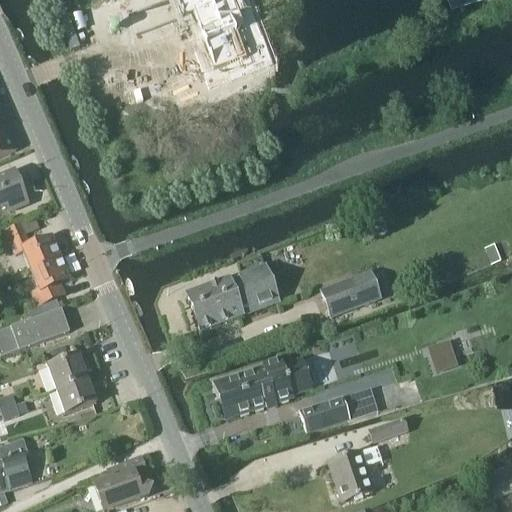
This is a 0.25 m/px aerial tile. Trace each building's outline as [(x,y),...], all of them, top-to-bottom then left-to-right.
[(223,0),(178,0),(176,1),(187,31),(211,89),(251,77),(223,0)] [(0,159),(16,153),(7,132),(0,135),(0,159)] [(0,210),(6,208),(9,215),(10,215),(10,214),(26,207),(27,207),(13,175),(0,181),(0,210)] [(31,274),(61,262),(51,239),(29,249),(20,227),(5,234),(16,259),(23,256),(31,274)] [(61,262),(31,274),(39,292),(31,295),(38,310),(65,298),(60,288),(70,284),(61,262)] [(279,305),(265,268),(186,298),(201,336),(279,305)] [(380,305),(372,278),(321,294),(330,320),(380,305)] [(41,346),(70,335),(62,313),(11,331),(11,332),(0,335),(0,358),(1,360),(19,354),(41,346)] [(70,335),(41,346),(45,356),(80,344),(76,333),(70,335)] [(456,369),(448,346),(433,351),(441,374),(456,369)] [(57,394),(88,383),(79,359),(48,371),(57,394)] [(227,421),(267,408),(266,406),(274,404),(274,406),(293,400),(292,398),(312,392),(302,361),(282,368),(281,363),(263,368),(264,372),(217,387),(227,421)] [(88,383),(57,394),(66,418),(97,406),(88,383)] [(1,416),(17,410),(13,400),(0,404),(0,415),(1,415),(1,416)] [(307,437),(349,423),(341,402),(299,415),(307,437)] [(17,410),(1,416),(5,425),(20,419),(17,410)] [(408,436),(404,423),(370,435),(374,447),(408,436)] [(0,498),(33,487),(22,458),(27,456),(22,444),(0,451),(0,498)] [(373,496),(360,456),(329,466),(342,506),(373,496)] [(112,511),(149,499),(152,491),(142,486),(138,487),(135,479),(146,475),(141,461),(108,476),(111,483),(95,489),(103,511),(112,511)] [(511,471),(490,480),(486,481),(494,502),(511,494),(511,471)]
